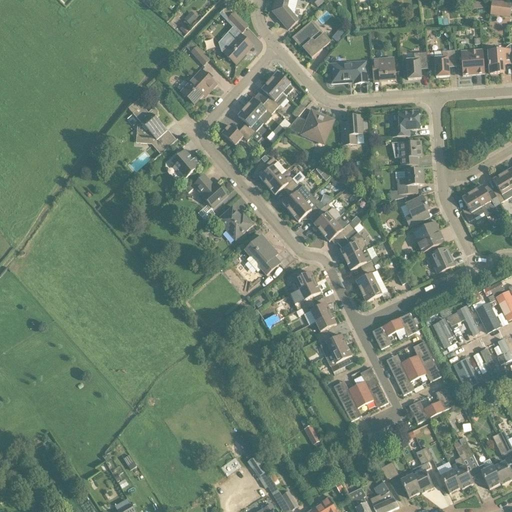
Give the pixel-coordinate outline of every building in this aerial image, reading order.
[(275,0),(273,13),(288,31),(298,23),(293,17),(297,0),(275,0)] [(491,4),(490,17),(510,20),(511,6),(491,4)] [(221,13),(242,34),(248,29),(227,7),(221,13)] [(190,24),(197,18),(193,13),(186,19),(190,24)] [(316,32),(310,25),(293,39),(300,47),(302,45),(304,49),(303,49),(312,59),(330,43),(318,30),(316,32)] [(237,44),(234,42),(223,54),(236,66),(253,47),(242,37),(237,44)] [(187,48),(191,54),(203,67),(209,62),(197,48),(192,43),(187,48)] [(489,50),(488,53),(490,75),(504,74),(503,66),(511,66),(511,52),(497,53),(494,49),(489,50)] [(436,79),(449,78),(448,66),(456,66),(455,52),(442,53),(442,59),(435,60),(436,79)] [(463,77),(478,76),(484,76),(483,52),(461,54),(463,77)] [(420,68),(428,68),(427,54),(413,55),(414,61),(406,62),(408,81),(421,80),(420,68)] [(379,79),(380,83),(395,82),(393,60),(371,62),(373,80),(379,79)] [(355,85),(367,84),(366,64),(330,66),(331,85),(348,84),(348,83),(355,82),(355,85)] [(210,94),(217,86),(202,72),(181,94),(194,105),(207,91),(210,94)] [(277,74),(269,83),(282,95),(283,95),(287,99),(295,90),(277,74)] [(270,99),(266,103),(275,112),(287,99),(283,95),(282,95),(269,83),(262,91),(270,99)] [(275,112),(266,103),(262,108),(254,100),(246,109),(263,125),(275,112)] [(297,119),(298,118),(305,110),(301,105),(292,115),(297,119)] [(148,114),(142,107),(133,115),(141,124),(140,126),(148,134),(145,137),(137,136),(137,140),(140,144),(146,145),(152,145),(161,156),(175,143),(166,133),(163,136),(160,133),(164,129),(156,120),(158,119),(158,113),(154,109),(148,114)] [(246,125),(242,129),(251,138),(258,143),(262,139),(256,134),(263,125),(246,109),(238,118),(246,125)] [(334,122),(324,117),(323,120),(319,118),(319,117),(311,113),(301,136),(317,143),(318,139),(325,142),(334,122)] [(419,130),(419,127),(418,114),(398,116),(399,130),(390,131),(391,139),(406,138),(406,131),(419,130)] [(287,130),(299,135),(305,121),(298,118),(297,119),(287,130)] [(356,137),(363,136),(362,118),(348,119),(348,125),(341,126),(342,147),(357,146),(356,137)] [(285,119),(269,138),(274,143),(291,124),(285,119)] [(238,134),(230,127),(222,135),(235,147),(243,139),(247,143),(251,138),(242,129),(238,134)] [(422,159),(421,154),(420,144),(402,145),(403,153),(400,156),(401,168),(417,167),(417,159),(422,159)] [(190,158),(185,152),(182,154),(179,151),(165,163),(164,170),(179,186),(200,167),(194,160),(193,162),(190,158)] [(268,172),(260,179),(267,188),(281,176),(281,177),(285,172),(273,159),(264,167),(268,172)] [(511,170),(503,176),(511,191),(511,190),(511,170)] [(424,187),(424,185),(423,172),(405,174),(405,182),(397,182),(398,193),(390,193),(391,202),(404,199),(404,196),(414,195),(414,187),(424,187)] [(283,190),(287,194),(297,186),(291,179),(287,178),(284,181),(281,177),(281,176),(267,188),(275,197),(283,190)] [(511,191),(503,176),(493,182),(498,191),(493,194),(499,205),(505,202),(511,198),(511,191)] [(212,210),(227,197),(217,185),(213,188),(204,177),(194,186),(204,197),(202,198),(212,210)] [(291,215),(308,199),(311,196),(304,188),(301,190),(297,186),(287,194),(291,199),(283,206),(291,215)] [(486,217),(496,212),(494,208),(499,205),(493,194),(488,197),(482,188),(472,194),(481,209),(484,214),(486,217)] [(481,209),(472,194),(462,200),(468,209),(462,212),(469,223),(474,220),(484,214),(481,209)] [(424,222),(421,216),(429,212),(423,198),(406,206),(410,216),(405,219),(410,229),(424,222)] [(310,221),(318,214),(320,212),(324,208),(320,204),(316,207),(308,199),(291,215),(298,223),(306,216),(310,221)] [(324,208),(320,212),(318,214),(322,219),(314,226),(322,235),(335,223),(339,219),(340,218),(339,215),(336,212),(333,210),(332,210),(328,206),(324,208)] [(218,222),(226,232),(235,242),(252,227),(243,216),(241,218),(233,208),(218,222)] [(347,228),(339,219),(335,223),(322,235),(329,243),(340,234),(344,239),(353,230),(349,225),(347,228)] [(444,245),(439,232),(435,224),(413,234),(422,255),(444,245)] [(344,239),(350,246),(340,251),(345,262),(367,251),(363,243),(364,242),(353,230),(344,239)] [(245,252),(251,259),(247,262),(257,274),(261,271),(266,277),(280,265),(275,258),(278,255),(262,237),(245,252)] [(449,259),(445,250),(430,257),(434,266),(433,266),(437,275),(455,267),(451,258),(449,259)] [(360,268),(363,273),(380,264),(377,259),(372,262),(367,251),(345,262),(350,272),(360,268)] [(377,273),(375,268),(381,265),(380,264),(363,273),(365,278),(356,283),(361,294),(377,286),(372,276),(377,273)] [(402,272),(396,275),(402,287),(407,284),(402,272)] [(315,284),(310,273),(301,278),(298,273),(286,278),(289,284),(294,281),(300,292),(315,284)] [(502,283),(491,288),(495,297),(506,292),(502,283)] [(290,297),(291,299),(297,311),(301,309),(302,310),(313,304),(311,299),(321,294),(315,284),(300,292),(290,297)] [(382,296),(381,296),(387,293),(383,284),(377,287),(377,286),(361,294),(366,304),(382,296)] [(511,298),(508,291),(496,297),(508,321),(511,319),(511,298)] [(488,299),(492,308),(498,305),(493,296),(488,299)] [(498,326),(486,299),(475,304),(487,331),(498,326)] [(315,323),(331,316),(326,305),(316,310),(313,304),(302,310),(305,316),(310,313),(315,323)] [(458,312),(470,337),(479,333),(467,308),(458,312)] [(452,316),(456,326),(461,323),(457,314),(452,316)] [(409,334),(410,337),(418,333),(410,315),(391,324),(396,334),(403,330),(406,335),(409,334)] [(317,342),(329,336),(326,331),(336,326),(331,316),(315,323),(320,334),(315,336),(317,342)] [(451,328),(456,326),(452,316),(447,319),(451,328)] [(452,344),(443,322),(432,326),(440,349),(452,344)] [(396,334),(391,324),(372,334),(381,351),(389,347),(387,345),(390,343),(388,338),(396,334)] [(329,336),(317,342),(320,348),(326,345),(331,355),(347,347),(341,337),(332,342),(329,336)] [(413,370),(432,361),(424,344),(416,348),(417,351),(414,352),(417,357),(409,361),(413,370)] [(325,358),(330,368),(333,374),(345,368),(342,363),(352,358),(347,347),(331,355),(325,358)] [(504,375),(491,349),(483,353),(496,379),(504,375)] [(498,352),(507,372),(511,370),(511,361),(506,349),(498,352)] [(386,362),(395,380),(413,370),(409,361),(401,365),(398,360),(396,361),(394,358),(386,362)] [(432,361),(413,370),(418,380),(426,376),(429,381),(431,380),(433,383),(441,379),(432,361)] [(477,390),(465,367),(457,371),(469,394),(477,390)] [(410,384),(418,380),(413,370),(395,380),(403,397),(411,393),(410,390),(413,389),(410,384)] [(364,383),(356,387),(361,397),(380,387),(372,373),(370,374),(368,371),(360,375),(364,383)] [(483,375),(487,385),(492,382),(487,373),(483,375)] [(487,385),(483,375),(477,379),(482,388),(487,385)] [(333,388),(342,406),(361,397),(356,387),(348,391),(346,386),(343,387),(341,384),(333,388)] [(380,387),(361,397),(365,406),(373,402),(376,407),(379,406),(380,409),(388,405),(380,387)] [(440,396),(437,398),(440,403),(431,407),(436,416),(455,407),(446,389),(438,393),(440,396)] [(357,410),(365,406),(361,397),(342,406),(351,423),(359,419),(357,416),(360,415),(357,410)] [(418,407),(417,404),(409,408),(417,426),(422,424),(424,427),(430,424),(428,420),(436,416),(431,407),(424,411),(421,406),(418,407)] [(304,431),(313,447),(320,443),(311,427),(304,431)] [(511,449),(504,433),(498,436),(507,455),(511,453),(511,449)] [(502,458),(507,455),(498,436),(492,439),(502,458)] [(458,442),(461,447),(467,460),(473,457),(464,439),(458,442)] [(453,473),(453,471),(452,472),(461,490),(461,491),(474,485),(462,462),(467,460),(461,447),(456,450),(460,459),(454,462),(458,470),(453,473)] [(248,461),(255,457),(251,449),(243,453),(248,461)] [(428,464),(433,461),(427,449),(421,452),(428,464)] [(428,464),(421,452),(416,455),(422,467),(428,464)] [(267,474),(255,458),(247,464),(258,480),(267,474)] [(480,473),(489,491),(501,486),(489,461),(483,464),(484,466),(478,468),(481,473),(480,473)] [(489,461),(501,486),(501,487),(511,481),(511,477),(505,463),(493,469),(489,461)] [(393,464),(380,470),(387,482),(398,477),(393,464)] [(412,476),(420,494),(421,494),(421,496),(434,490),(425,472),(413,477),(412,476)] [(452,472),(440,477),(449,496),(461,490),(452,472)] [(420,494),(412,476),(399,482),(409,500),(420,494)] [(383,485),(374,491),(378,498),(371,501),(374,509),(375,511),(392,511),(399,509),(383,485)] [(349,496),(352,503),(356,511),(369,511),(364,499),(367,497),(362,489),(349,496)] [(291,511),(292,511),(298,508),(289,493),(283,497),(291,511)] [(319,503),(311,508),(312,509),(311,510),(312,511),(311,511),(337,511),(329,499),(320,505),(319,503)] [(133,511),(130,506),(127,500),(114,508),(116,511),(133,511)]
